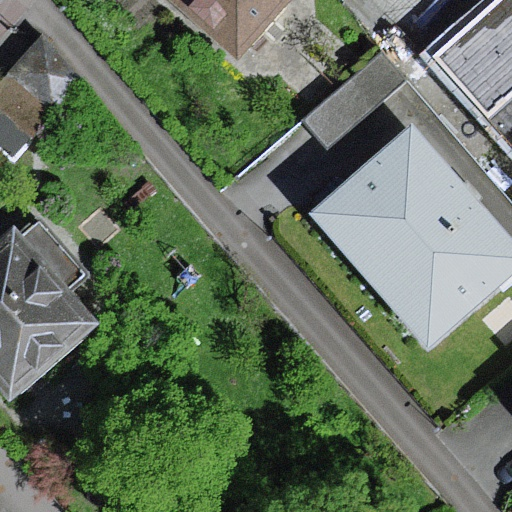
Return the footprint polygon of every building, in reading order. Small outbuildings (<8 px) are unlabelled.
[(311,11),(300,0),(179,0),(250,71),(311,11)] [(511,0),(475,0),(424,47),(511,142),(511,0)] [(48,31),(12,65),(44,98),(80,65),(48,31)] [(386,63),(308,128),(331,155),(409,90),(386,63)] [(511,302),(511,226),(431,133),(327,222),(446,360),(511,302)] [(0,265),(0,381),(26,413),(120,335),(37,235),(0,265)]
